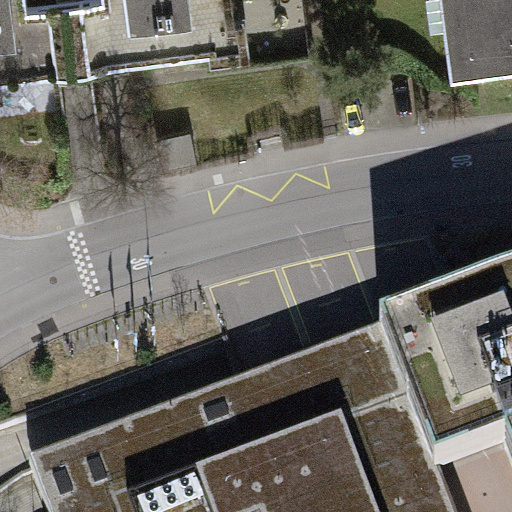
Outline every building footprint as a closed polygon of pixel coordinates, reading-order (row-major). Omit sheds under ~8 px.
[(27,15),(25,1),(25,0),(0,0),(0,74),(56,67),(49,12),(27,15)] [(35,0),(25,1),(27,15),(49,12),(56,67),(75,64),(228,45),(222,0),(35,0)] [(511,0),(454,0),(464,77),(511,70),(511,0)] [(384,328),(439,472),(473,459),(505,447),(511,466),(511,279),(421,314),(384,328)] [(127,507),(113,511),(453,511),(439,472),(384,328),(100,435),(113,470),(127,507)]
